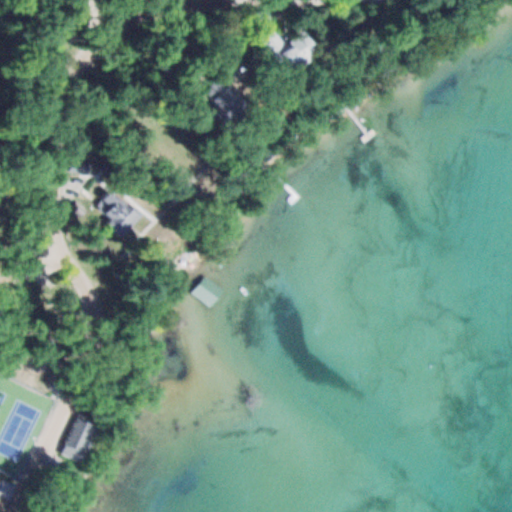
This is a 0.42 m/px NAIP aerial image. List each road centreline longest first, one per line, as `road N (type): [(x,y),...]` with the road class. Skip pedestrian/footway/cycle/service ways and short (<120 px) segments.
road 1 (residential): [(54,242),(68,99),(92,52),(126,22),(174,8),(297,0)]
road 2 (residential): [(12,511),(92,356),(100,312),(77,263),(54,242)]
